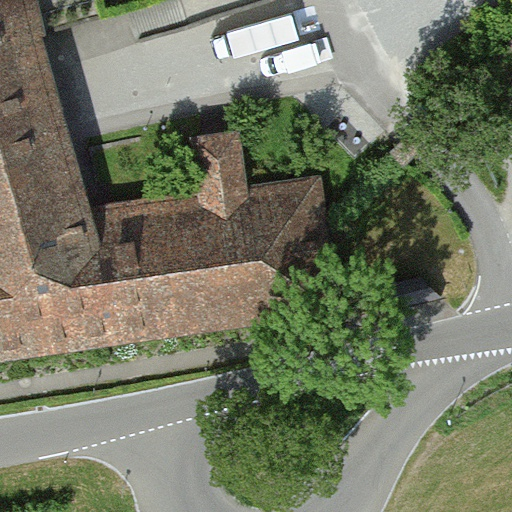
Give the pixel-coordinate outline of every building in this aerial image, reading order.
[(0,0),(0,42),(34,33),(38,32),(30,0),(0,0)] [(34,33),(0,42),(0,226),(87,213),(34,33)] [(99,212),(87,213),(96,277),(105,337),(336,304),(326,232),(318,179),(246,189),(238,132),(233,133),(215,136),(206,137),(197,138),(205,196),(99,212)] [(96,277),(87,213),(0,226),(0,353),(105,337),(96,277)] [(381,297),(384,310),(445,296),(423,274),(378,285),(381,297)]
